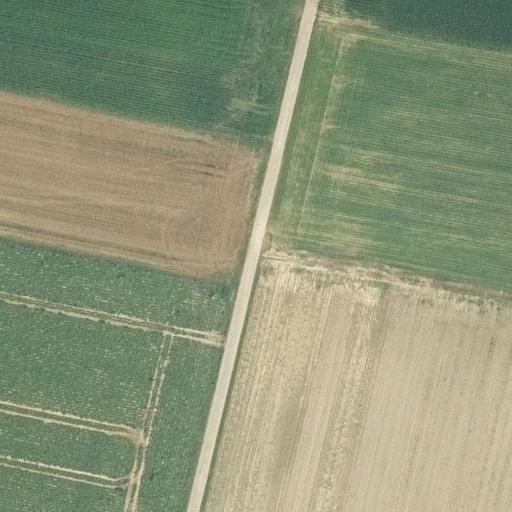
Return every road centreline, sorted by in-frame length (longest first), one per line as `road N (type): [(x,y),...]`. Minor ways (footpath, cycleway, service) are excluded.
road 1 (track): [(313,0),(193,511)]
road 2 (track): [(255,248),(511,297)]
